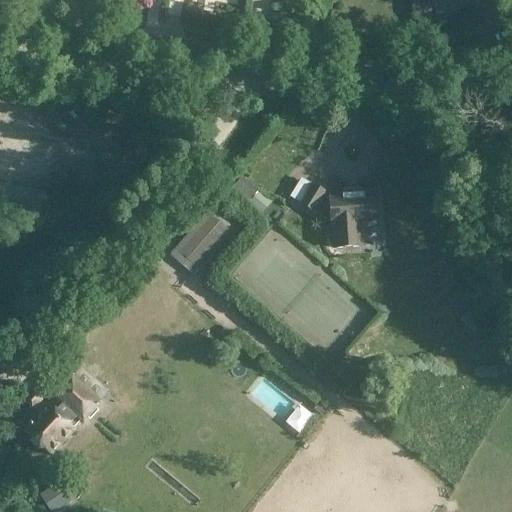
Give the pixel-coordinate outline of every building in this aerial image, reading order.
[(314,186),(302,205),(313,211),(333,221),(334,226),(336,226),(338,248),(363,246),(361,224),(365,224),(365,217),(381,216),(379,191),(332,194),(324,193),(314,186)] [(261,191),(251,203),(263,213),(273,201),(261,191)] [(208,211),(178,245),(199,264),(230,229),(208,211)] [(0,362),(10,353),(0,343),(0,362)] [(47,405),(24,431),(31,437),(32,442),(40,449),(44,448),(51,455),(74,429),(73,428),(80,420),(83,422),(99,404),(71,379),(55,397),(56,398),(49,406),(47,405)] [(297,403),(283,420),(296,432),(310,413),(297,403)]
